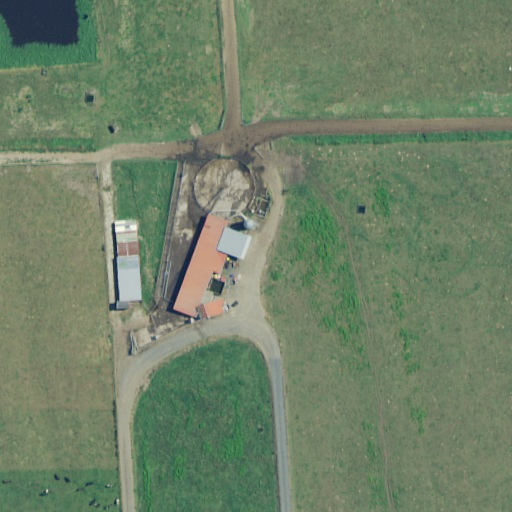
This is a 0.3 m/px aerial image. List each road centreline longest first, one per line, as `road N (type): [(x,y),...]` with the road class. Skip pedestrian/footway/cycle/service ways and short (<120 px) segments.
road 1 (track): [(511,126),(241,137)]
road 2 (track): [(230,0),(241,137)]
